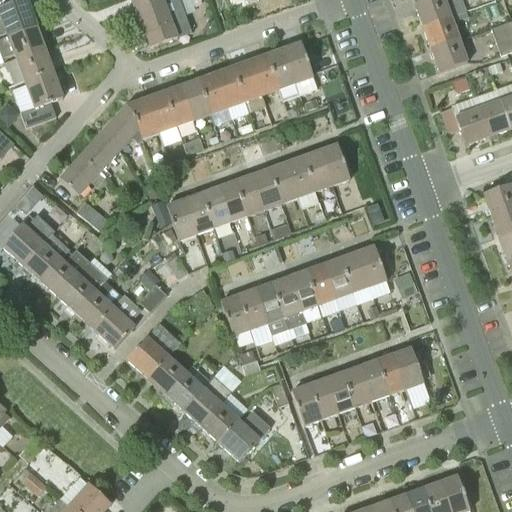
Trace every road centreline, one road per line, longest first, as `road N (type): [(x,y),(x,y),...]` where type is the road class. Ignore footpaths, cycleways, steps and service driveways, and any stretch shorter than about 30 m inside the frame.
road 1 (residential): [(176,468),(222,502),(257,506),(504,419)]
road 2 (residential): [(504,419),(420,190)]
road 3 (residential): [(0,308),(176,468)]
road 4 (residential): [(129,74),(354,0)]
road 5 (residential): [(420,190),(354,0)]
road 6 (residential): [(0,204),(129,74)]
